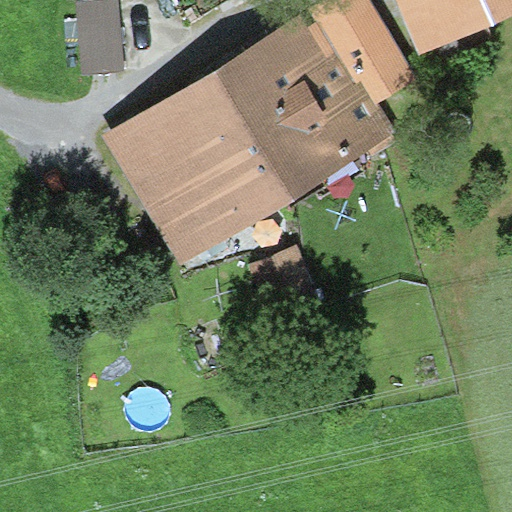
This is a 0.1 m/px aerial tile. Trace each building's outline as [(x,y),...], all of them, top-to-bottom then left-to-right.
[(412,103),(399,81),(408,76),(362,0),(341,0),(320,13),(356,73),(362,69),(390,116),(412,103)] [(511,0),(415,0),(431,35),(511,0)] [(363,140),(297,27),(213,77),(281,189),(363,140)] [(118,134),(185,248),(281,189),(213,77),(118,134)] [(262,273),(277,312),(313,297),(298,260),(262,273)]
